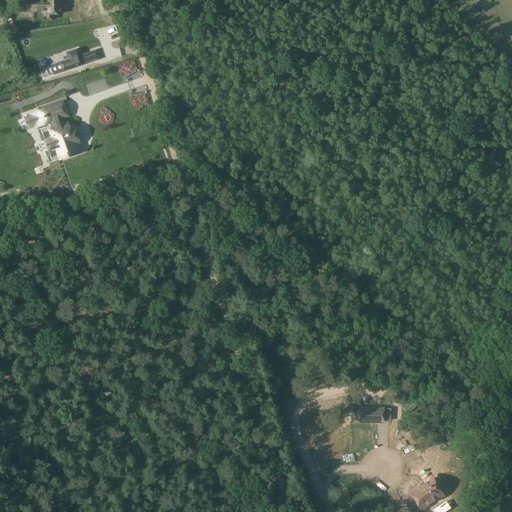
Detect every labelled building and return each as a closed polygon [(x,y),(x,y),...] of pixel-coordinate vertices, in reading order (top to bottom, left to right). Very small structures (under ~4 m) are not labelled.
[(49,6),(38,10),(41,18),(44,25),(54,22),(57,29),(69,25),(77,22),(76,20),(82,18),(83,20),(87,19),(88,23),(102,18),(96,0),(92,0),(72,7),(69,0),(67,0),(59,3),(58,0),(48,4),(49,6)] [(70,60),(53,66),(56,73),(81,65),(79,57),(77,51),(68,54),(70,60)] [(21,167),(28,165),(0,60),(0,198),(6,196),(0,175),(0,131),(11,174),(22,171),(21,167)] [(120,95),(112,97),(114,105),(122,104),(120,95)] [(32,115),(24,117),(28,128),(35,125),(36,127),(50,122),(52,128),(51,128),(54,137),(52,138),(55,148),(57,147),(61,159),(76,154),(73,146),(75,146),(79,144),(75,132),(71,133),(69,126),(65,127),(64,124),(62,118),(68,116),(63,102),(39,110),(31,113),(32,115)] [(412,399),(404,408),(409,413),(417,404),(412,399)] [(357,408),(357,421),(384,421),(384,408),(357,408)] [(421,465),(404,465),(404,476),(418,476),(424,484),(409,493),(420,509),(442,495),(431,479),(430,480),(426,474),(427,473),(421,465)]
